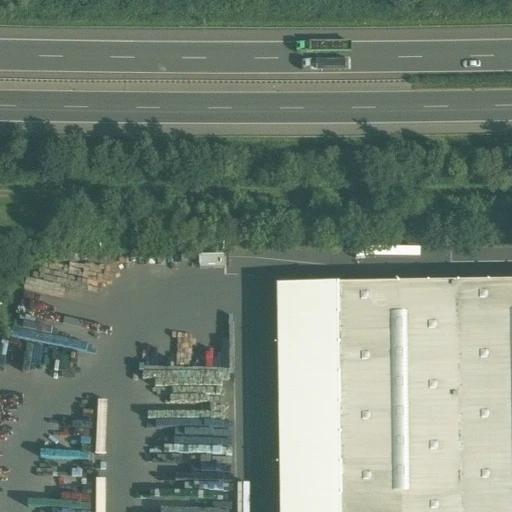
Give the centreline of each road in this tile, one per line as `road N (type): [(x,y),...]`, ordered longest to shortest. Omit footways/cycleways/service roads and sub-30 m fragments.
road 1 (track): [(0,202),(511,210)]
road 2 (motorway): [(0,107),(511,109)]
road 3 (motorway): [(511,59),(0,58)]
